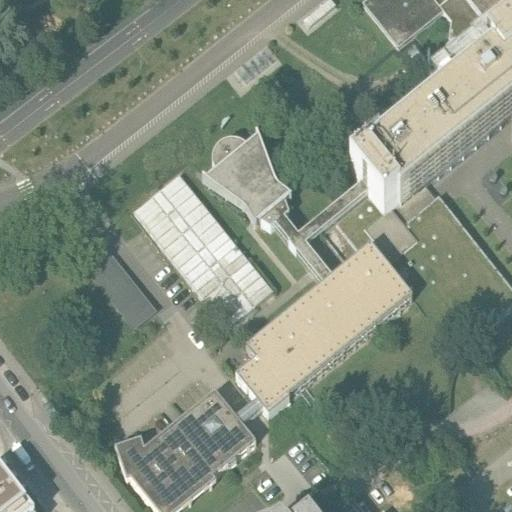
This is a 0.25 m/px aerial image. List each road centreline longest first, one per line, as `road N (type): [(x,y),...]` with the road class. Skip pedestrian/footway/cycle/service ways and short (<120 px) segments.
road 1 (unclassified): [(62,178),(288,0)]
road 2 (residential): [(0,392),(91,511)]
